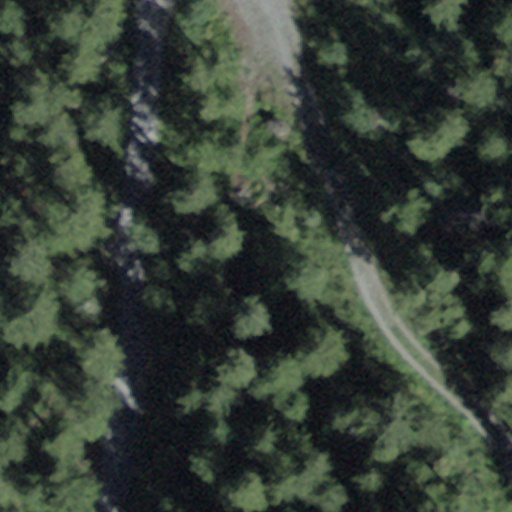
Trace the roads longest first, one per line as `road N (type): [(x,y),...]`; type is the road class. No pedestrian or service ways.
road 1 (track): [(273,0),(370,294),(429,375),(511,459)]
road 2 (track): [(116,511),(151,0)]
